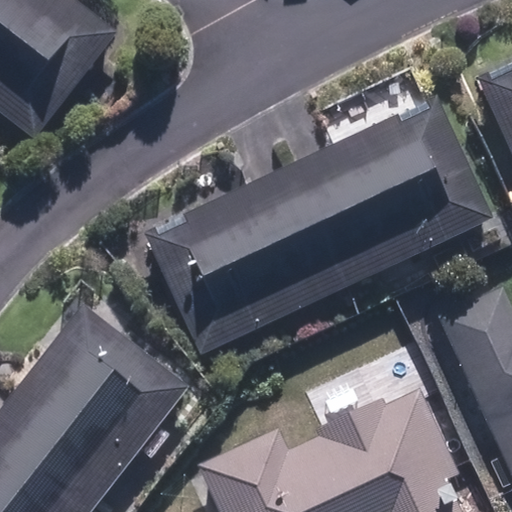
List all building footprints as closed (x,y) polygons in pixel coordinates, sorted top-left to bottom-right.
[(124,41),(68,0),(0,0),(0,134),(35,160),(124,41)] [(511,155),(511,53),(475,70),(511,155)] [(193,359),(480,211),(421,96),(134,243),(193,359)] [(511,306),(504,288),(441,315),(511,478),(511,306)] [(0,511),(89,511),(186,392),(83,310),(0,412),(0,511)] [(361,452),(276,434),(197,467),(215,511),(465,511),(415,392),(384,405),(380,397),(346,411),(361,452)]
